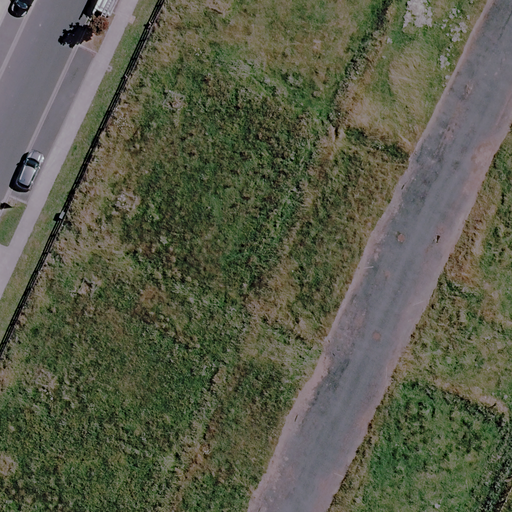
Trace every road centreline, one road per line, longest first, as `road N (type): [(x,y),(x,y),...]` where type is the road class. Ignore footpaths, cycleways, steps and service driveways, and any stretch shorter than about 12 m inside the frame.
road 1 (residential): [(297,511),(511,47)]
road 2 (residential): [(0,138),(64,0)]
